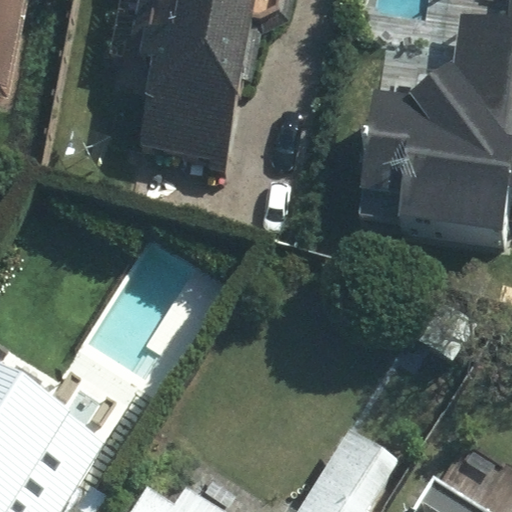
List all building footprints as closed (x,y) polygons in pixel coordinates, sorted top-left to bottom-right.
[(0,0),(0,73),(13,0),(0,0)] [(287,0),(119,0),(108,61),(160,71),(142,166),(227,182),(255,31),(280,36),(287,0)] [(511,34),(457,27),(443,129),(365,118),(348,236),(497,257),(503,217),(511,218),(511,34)] [(68,511),(101,461),(0,397),(0,511),(68,511)] [(345,443),(302,511),(202,511),(179,498),(170,511),(158,511),(143,502),(137,511),(377,511),(400,477),(345,443)] [(443,511),(429,503),(423,511),(443,511)]
